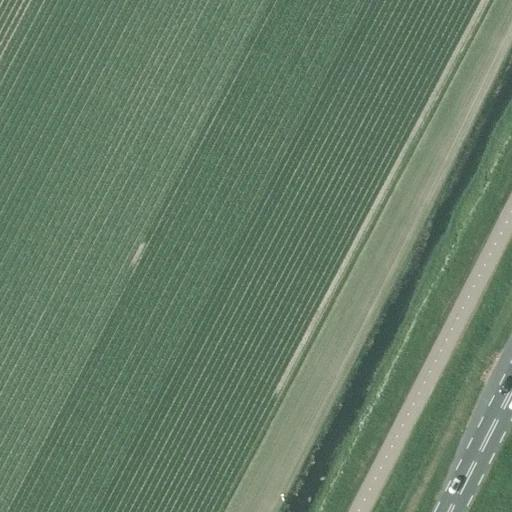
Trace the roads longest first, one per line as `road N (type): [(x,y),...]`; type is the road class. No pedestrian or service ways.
road 1 (track): [(511,24),(264,511)]
road 2 (unclassified): [(511,212),(358,511)]
road 3 (track): [(189,0),(127,103),(105,102),(0,50)]
road 4 (primary): [(448,511),(511,388)]
